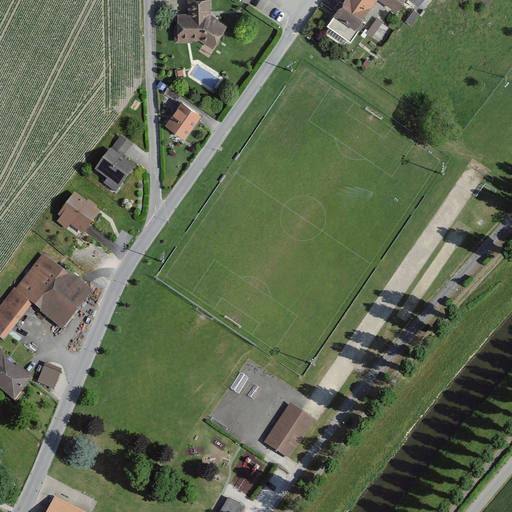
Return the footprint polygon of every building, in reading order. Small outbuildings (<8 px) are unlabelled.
[(209,0),(188,0),(189,11),(176,12),(177,39),(201,39),(212,46),(227,24),(210,13),(209,0)] [(342,0),(327,21),(350,37),(375,0),(378,0),(395,12),(403,0),(414,0),(420,4),(422,0),(342,0)] [(377,16),(367,30),(380,40),(390,26),(377,16)] [(181,100),(166,122),(186,136),(201,113),(181,100)] [(122,137),(115,147),(125,155),(132,145),(122,137)] [(134,167),(110,150),(95,171),(106,178),(103,181),(117,191),(134,167)] [(75,191),(57,215),(61,217),(58,221),(67,228),(69,225),(84,236),(102,211),(75,191)] [(95,290),(43,250),(0,304),(0,334),(4,338),(31,304),(64,330),(95,290)] [(33,378),(0,352),(0,390),(14,401),(33,378)] [(55,386),(62,367),(45,360),(38,380),(55,386)] [(317,420),(291,403),(266,441),(292,458),(317,420)] [(82,511),(55,497),(47,511),(82,511)] [(241,511),(245,507),(228,497),(219,511),(241,511)]
